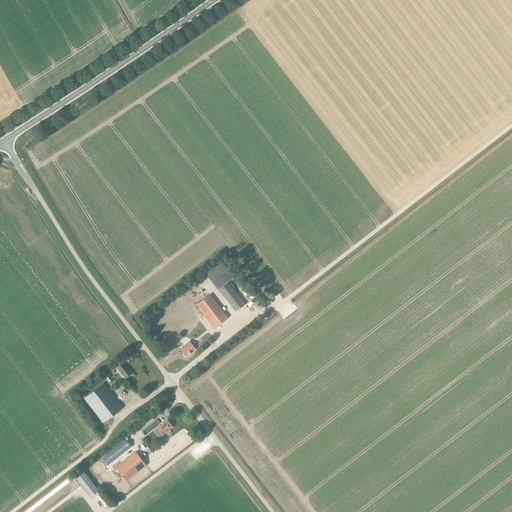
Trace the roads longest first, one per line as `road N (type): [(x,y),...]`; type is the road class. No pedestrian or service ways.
road 1 (unclassified): [(272,511),(82,267),(4,140)]
road 2 (secondary): [(4,140),(211,0)]
